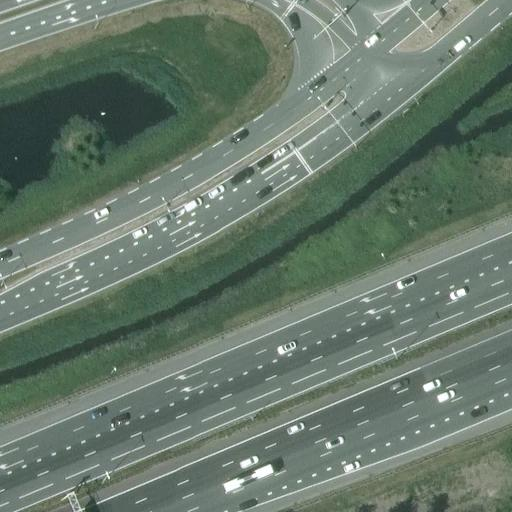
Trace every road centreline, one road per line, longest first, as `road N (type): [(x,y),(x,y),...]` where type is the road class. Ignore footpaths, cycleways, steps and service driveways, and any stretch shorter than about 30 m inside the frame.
road 1 (motorway): [(511,277),(0,491)]
road 2 (primary): [(0,317),(191,231),(303,163),(395,93)]
road 3 (primary): [(364,56),(191,174),(0,265)]
road 4 (motorway): [(150,511),(511,361)]
road 5 (primary): [(395,93),(508,0)]
